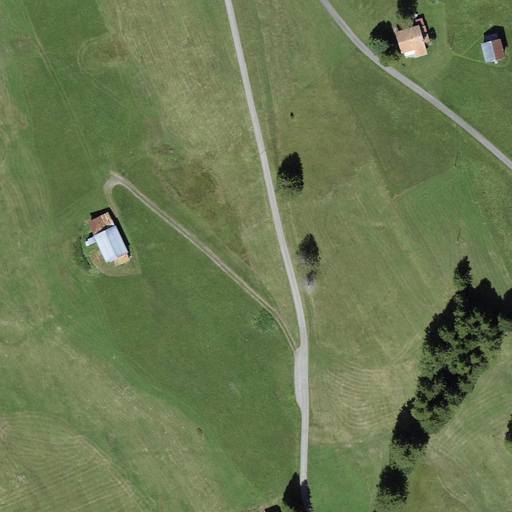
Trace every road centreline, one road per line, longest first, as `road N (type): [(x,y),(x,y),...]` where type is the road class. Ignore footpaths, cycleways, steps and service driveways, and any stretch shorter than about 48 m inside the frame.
road 1 (track): [(227,0),(303,338),(307,511)]
road 2 (track): [(304,364),(275,313),(125,184),(108,187),(116,217)]
road 3 (track): [(424,95),(375,60),(323,0)]
